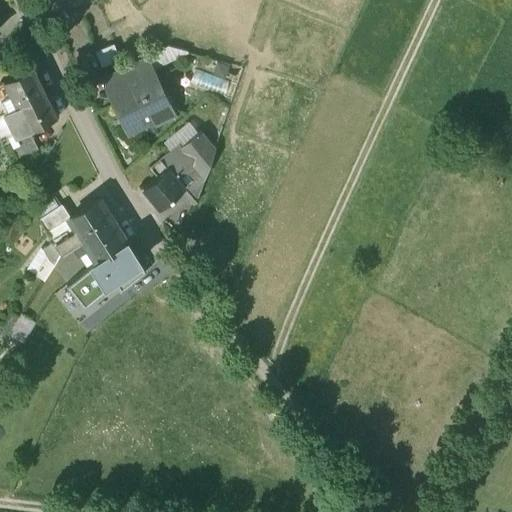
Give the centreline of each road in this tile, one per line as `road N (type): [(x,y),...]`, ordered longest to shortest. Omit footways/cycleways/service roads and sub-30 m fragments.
road 1 (residential): [(23,0),(120,191),(376,511)]
road 2 (track): [(428,511),(511,363)]
